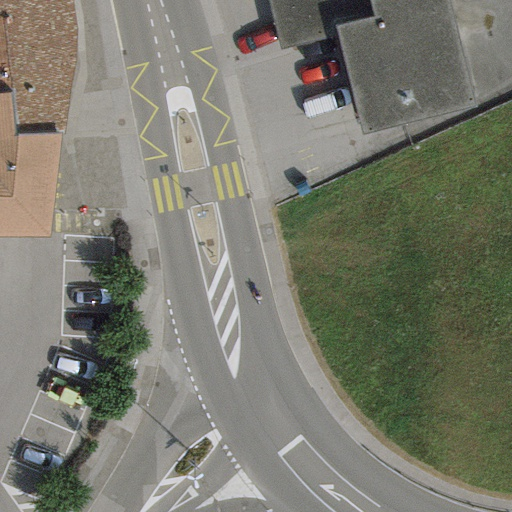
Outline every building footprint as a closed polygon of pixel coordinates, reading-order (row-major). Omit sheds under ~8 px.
[(0,0),(0,13),(2,13),(70,5),(68,0),(0,0)] [(266,0),(279,48),(338,36),(360,135),(472,109),(449,0),(266,0)] [(70,5),(2,13),(11,94),(15,134),(57,134),(64,134),(73,61),(72,25),(70,5)] [(2,13),(0,13),(0,94),(11,94),(2,13)] [(11,94),(0,94),(0,238),(47,239),(57,134),(15,134),(11,94)]
